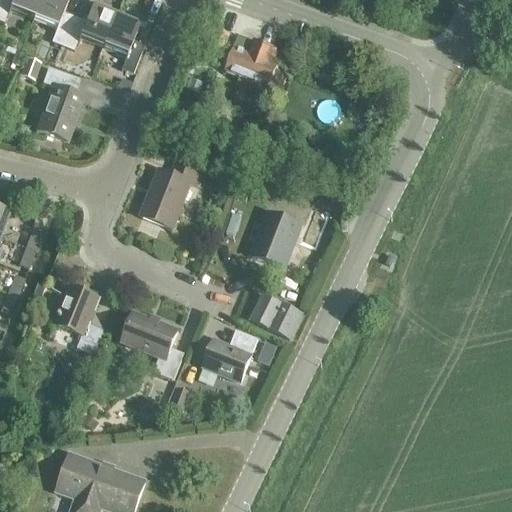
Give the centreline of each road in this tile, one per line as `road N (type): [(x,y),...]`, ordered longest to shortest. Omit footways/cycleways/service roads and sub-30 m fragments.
road 1 (residential): [(236,511),(426,107),(430,66)]
road 2 (residential): [(105,196),(179,0)]
road 3 (residential): [(234,306),(103,254),(95,236),(105,196)]
road 4 (residential): [(430,66),(248,0)]
